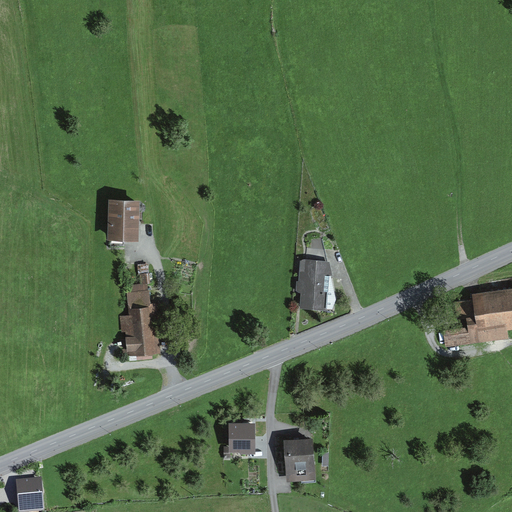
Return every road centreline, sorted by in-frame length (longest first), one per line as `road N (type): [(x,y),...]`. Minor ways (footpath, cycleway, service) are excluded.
road 1 (unclassified): [(0,465),(511,250)]
road 2 (unknown): [(426,289),(433,336),(449,349),(511,339)]
